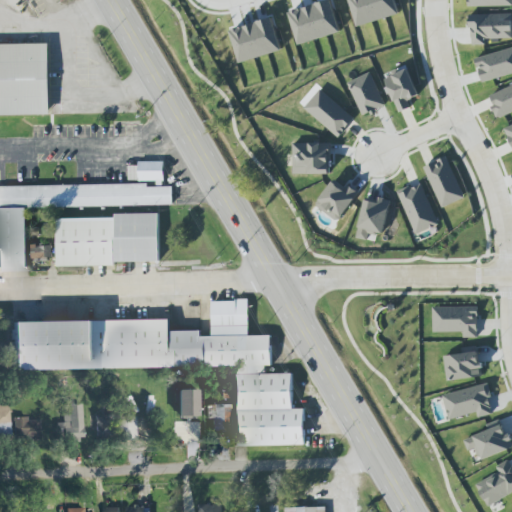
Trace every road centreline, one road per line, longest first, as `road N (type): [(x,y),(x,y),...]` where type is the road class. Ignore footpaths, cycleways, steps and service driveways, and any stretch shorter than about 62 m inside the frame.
road 1 (primary): [(411,511),(112,0)]
road 2 (residential): [(2,474),(387,469)]
road 3 (residential): [(511,363),(506,228),(454,106),(436,0)]
road 4 (residential): [(274,283),(0,291)]
road 5 (residential): [(511,277),(274,283)]
